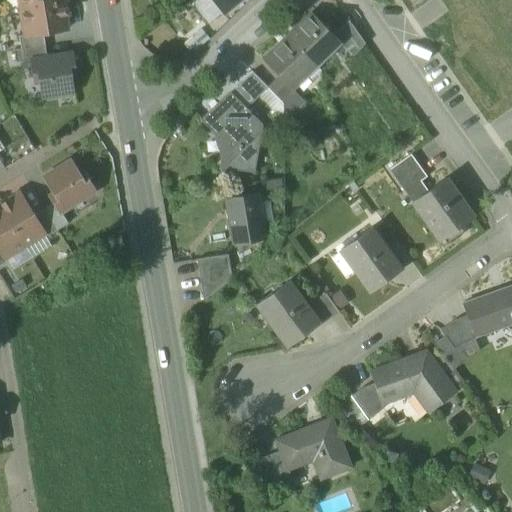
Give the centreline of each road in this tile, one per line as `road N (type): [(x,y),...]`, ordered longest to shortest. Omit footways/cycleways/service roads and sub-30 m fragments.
road 1 (tertiary): [(129,120),(195,511)]
road 2 (residential): [(511,227),(279,393)]
road 3 (residential): [(350,0),(511,215)]
road 4 (residential): [(129,120),(281,0)]
road 5 (residential): [(0,345),(24,511)]
road 6 (tertiary): [(107,0),(129,120)]
